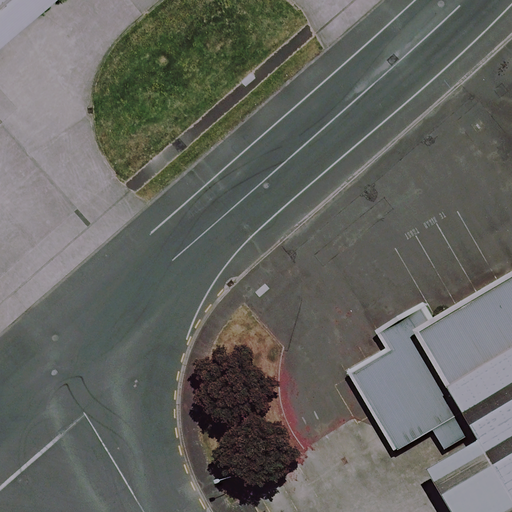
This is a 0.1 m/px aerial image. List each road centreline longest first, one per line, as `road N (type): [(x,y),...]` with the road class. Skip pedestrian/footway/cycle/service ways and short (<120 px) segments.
road 1 (tertiary): [(464,0),(53,361)]
road 2 (tertiary): [(53,361),(142,511)]
